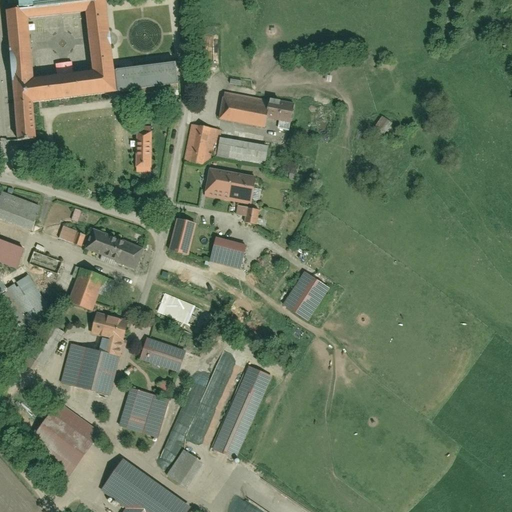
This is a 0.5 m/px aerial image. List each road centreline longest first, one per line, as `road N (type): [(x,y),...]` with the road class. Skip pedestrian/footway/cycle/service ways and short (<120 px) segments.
road 1 (residential): [(183,0),(186,103),(172,184),(164,200),(133,216)]
road 2 (track): [(0,231),(145,282)]
road 3 (residential): [(133,216),(0,177)]
road 4 (track): [(55,511),(90,487),(115,406)]
